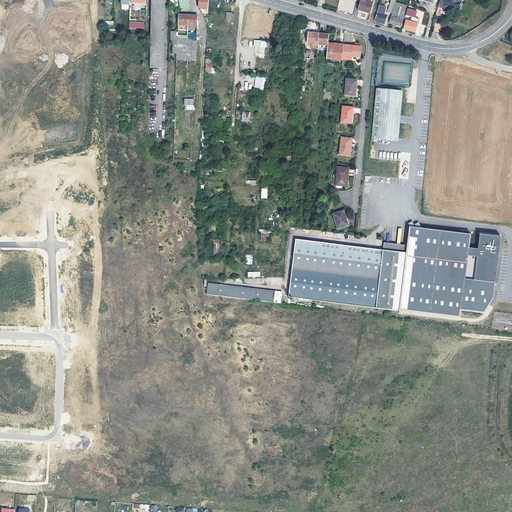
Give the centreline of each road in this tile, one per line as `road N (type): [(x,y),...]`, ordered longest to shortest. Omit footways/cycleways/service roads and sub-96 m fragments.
road 1 (unknown): [(409,198),(374,240),(299,235),(288,280),(275,283)]
road 2 (residential): [(354,201),(371,30)]
road 3 (residential): [(57,336),(56,439),(0,435)]
road 4 (residential): [(0,244),(46,255),(57,336)]
